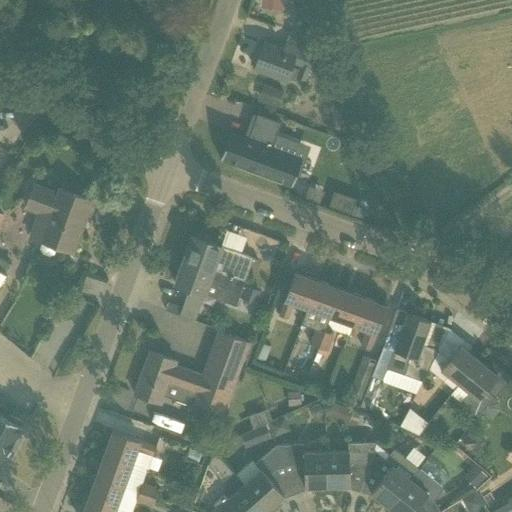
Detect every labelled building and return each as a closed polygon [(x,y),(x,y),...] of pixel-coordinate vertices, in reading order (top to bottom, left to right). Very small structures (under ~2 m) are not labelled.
[(169,18),(179,21),(184,8),(174,4),(169,18)] [(306,50),(310,38),(291,31),(286,43),(283,51),(263,43),(254,68),(287,81),(294,62),(301,65),(297,77),(305,80),(315,53),(306,50)] [(283,91),(269,86),(263,104),(277,109),(283,91)] [(218,158),(290,185),(300,158),(270,147),(279,122),(255,113),(246,138),(228,131),(218,158)] [(57,246),(73,252),(81,230),(78,229),(89,200),(60,189),(58,194),(34,185),(26,208),(50,217),(41,240),(42,241),(39,248),(42,254),(49,256),(54,254),(57,246)] [(357,199),(334,191),(328,207),(351,215),(357,199)] [(184,259),(243,281),(252,256),(232,249),(222,246),(222,245),(221,245),(193,235),(184,259)] [(234,305),(243,281),(184,259),(175,284),(205,295),(205,294),(234,305)] [(307,309),(318,280),(295,272),(279,316),(288,319),(294,304),(307,309)] [(318,280),(307,309),(302,324),(315,329),(309,344),(319,348),(325,333),(330,317),(341,289),(318,280)] [(259,290),(248,286),(247,289),(243,299),(254,303),(259,290)] [(364,297),(341,289),(330,317),(353,325),(364,297)] [(386,305),(364,297),(353,325),(367,330),(362,345),(371,349),(386,305)] [(423,344),(431,321),(407,313),(394,351),(410,357),(404,375),(421,381),(428,368),(438,350),(423,344)] [(472,347),(449,328),(438,350),(428,368),(445,381),(449,375),(459,383),(479,360),(469,351),(472,347)] [(250,342),(224,332),(218,330),(202,375),(177,365),(178,362),(149,351),(134,394),(162,404),(165,396),(193,406),(194,403),(224,414),(250,342)] [(327,351),(332,336),(325,333),(319,348),(327,351)] [(270,347),(263,344),(257,359),(264,362),(270,347)] [(327,351),(319,348),(317,354),(325,356),(327,351)] [(496,397),(511,378),(493,363),(489,368),(479,360),(459,383),(451,394),(461,403),(478,416),(480,413),(481,414),(495,399),(496,397)] [(382,381),(371,377),(368,385),(360,407),(371,411),(382,381)] [(360,407),(368,385),(354,381),(346,402),(360,407)] [(300,405),(300,391),(288,392),(288,405),(300,405)] [(328,414),(339,418),(343,406),(333,402),(328,414)] [(314,419),(319,418),(322,414),(322,409),(318,406),(313,407),(310,411),(311,415),(314,419)] [(418,434),(427,419),(408,407),(399,422),(418,434)] [(0,465),(7,453),(8,454),(14,443),(13,443),(22,427),(18,425),(21,421),(10,414),(7,419),(0,414),(0,465)] [(385,422),(383,430),(390,433),(393,425),(385,422)] [(429,423),(422,432),(431,440),(439,431),(429,423)] [(267,426),(253,431),(257,443),(271,438),(267,426)] [(156,445),(113,430),(104,453),(132,463),(137,449),(152,454),(156,445)] [(463,451),(477,449),(476,434),(462,436),(463,451)] [(346,451),(327,451),(328,486),(349,485),(349,488),(360,492),(375,442),(348,442),(346,451)] [(394,450),(386,460),(373,450),(376,442),(375,442),(360,492),(370,495),(372,493),(389,506),(418,469),(394,450)] [(276,444),(276,445),(295,493),(306,489),(306,486),(328,486),(327,451),(305,452),(304,444),(276,444)] [(285,498),(295,493),(276,445),(255,463),(252,460),(236,474),(245,485),(267,510),(283,496),(285,498)] [(198,464),(202,452),(191,448),(186,459),(198,464)] [(215,473),(226,464),(214,450),(208,465),(215,473)] [(132,463),(104,453),(96,476),(124,486),(132,463)] [(475,464),(463,476),(475,488),(487,476),(475,464)] [(418,469),(389,506),(395,511),(440,511),(434,500),(443,488),(418,469)] [(139,491),(124,486),(96,476),(88,498),(115,508),(125,511),(131,511),(136,501),(139,491)] [(139,491),(155,497),(159,488),(143,482),(139,491)] [(264,511),(267,510),(245,485),(228,499),(225,494),(213,503),(215,507),(209,511),(264,511)] [(155,497),(139,491),(136,501),(152,507),(155,497)] [(114,511),(115,508),(88,498),(83,511),(114,511)]
